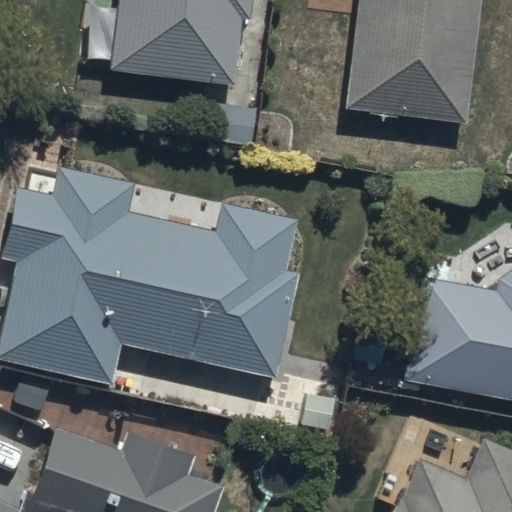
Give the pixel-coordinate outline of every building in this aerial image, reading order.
[(103,61),(227,73),(236,9),(243,10),(244,0),(85,0),(78,52),(103,54),(103,61)] [(462,114),(475,0),(354,0),(342,100),(462,114)] [(0,247),(11,251),(0,294),(0,348),(104,375),(114,335),(269,370),(292,263),(279,260),(289,211),(213,196),(206,224),(119,201),(126,175),(53,157),(45,187),(12,179),(0,226),(0,247)] [(415,270),(399,370),(511,391),(511,256),(491,270),(490,283),(415,270)] [(0,511),(202,511),(215,479),(182,463),(189,447),(123,417),(111,442),(49,420),(12,499),(0,492),(0,511)] [(410,449),(382,511),(511,511),(511,443),(477,428),(460,470),(410,449)]
